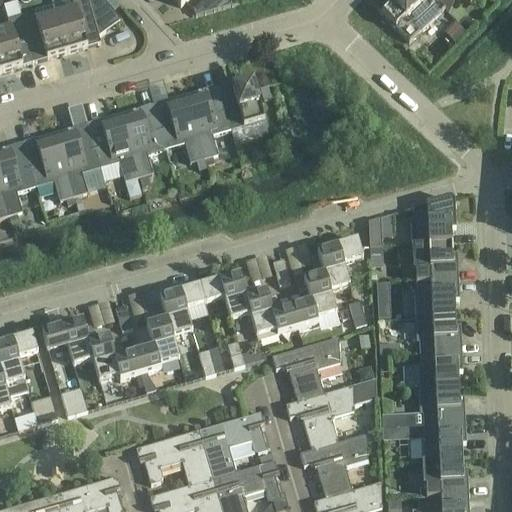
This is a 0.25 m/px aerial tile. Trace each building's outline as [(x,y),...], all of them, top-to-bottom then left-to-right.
[(96,48),(100,47),(98,41),(121,25),(97,0),(88,0),(86,0),(72,5),(74,12),(55,18),(67,56),(87,50),(96,48)] [(170,0),(180,10),(190,0),(170,0)] [(205,0),(203,2),(193,12),(195,18),(229,8),(221,0),(205,0)] [(393,0),(388,4),(391,7),(381,17),(409,46),(444,12),(437,4),(436,3),(432,0),(393,0)] [(440,0),(437,4),(444,12),(452,5),(447,0),(440,0)] [(20,20),(32,59),(44,56),(46,62),(67,56),(55,18),(37,23),(34,16),(20,20)] [(9,31),(0,34),(0,71),(1,75),(22,69),(20,63),(32,59),(20,20),(7,24),(9,31)] [(460,25),(467,33),(474,26),(470,22),(465,21),(460,25)] [(446,33),(456,43),(464,35),(454,25),(446,33)] [(217,89),(230,134),(264,124),(253,86),(232,92),(231,87),(234,86),(233,85),(217,89)] [(206,100),(187,105),(204,163),(218,159),(212,140),(230,134),(217,89),(201,94),(202,95),(205,94),(206,100)] [(267,89),(260,92),(263,103),(271,101),(267,89)] [(152,108),(165,153),(184,148),(189,168),(195,166),(204,163),(187,105),(167,111),(165,106),(168,105),(168,104),(152,108)] [(141,119),(121,125),(138,182),(147,180),(152,178),(147,159),(165,153),(152,108),(136,113),(136,114),(139,113),(141,119)] [(136,183),(138,182),(121,125),(102,130),(100,125),(103,124),(103,123),(87,128),(100,172),(118,167),(124,187),(136,183)] [(76,138),(56,144),(73,202),(87,197),(81,178),(100,172),(87,128),(71,132),(71,134),(74,133),(76,138)] [(21,147),(35,192),(53,186),(59,206),(73,202),(56,144),(36,149),(35,144),(38,143),(38,142),(21,147)] [(11,157),(0,160),(0,194),(8,221),(22,217),(16,197),(35,192),(21,147),(5,151),(6,153),(9,152),(11,157)] [(204,163),(195,166),(198,175),(206,172),(204,163)] [(147,180),(138,182),(141,192),(149,190),(147,180)] [(136,183),(124,187),(129,202),(140,199),(136,183)] [(411,250),(451,248),(450,225),(454,225),(453,200),(445,203),(411,213),(412,214),(412,226),(410,226),(411,250)] [(80,202),(74,204),(78,216),(84,215),(80,202)] [(8,223),(10,231),(19,228),(16,220),(8,223)] [(381,251),(380,222),(379,222),(379,227),(369,227),(368,225),(369,252),(381,251)] [(343,267),(362,262),(357,243),(337,249),(335,242),(329,244),(327,248),(328,252),(317,255),(321,270),(323,277),(343,271),(344,271),(343,267)] [(451,248),(411,250),(412,274),(415,274),(415,286),(457,284),(456,261),(452,261),(451,248)] [(370,271),(382,270),(381,251),(369,252),(370,271)] [(276,279),(286,276),(283,264),(272,267),(276,279)] [(306,290),(310,305),(330,299),(331,299),(330,295),(349,289),(343,271),(323,277),(321,270),(316,272),(313,276),(314,279),(304,282),(306,290)] [(243,293),(239,277),(228,281),(227,277),(223,275),(216,276),(218,283),(199,289),(204,307),(223,302),(224,306),(225,306),(245,300),(243,293)] [(290,287),(286,276),(276,279),(279,291),(290,287)] [(457,284),(415,286),(416,298),(413,298),(415,322),(455,320),(454,307),(458,307),(457,284)] [(388,287),(376,288),(376,300),(380,300),(385,299),(389,299),(388,287)] [(166,323),(186,317),(187,317),(185,313),(204,307),(199,289),(180,294),(178,288),(171,290),(169,294),(170,297),(159,300),(164,316),(166,323)] [(297,333),(318,327),(316,322),(335,317),(330,299),(310,305),(306,290),(301,292),(299,295),(299,299),(288,302),(290,310),(297,333)] [(267,302),(265,294),(254,297),(253,293),(249,291),(243,293),(245,300),(225,306),(230,324),(249,318),(250,322),(251,322),(271,316),(267,302)] [(267,302),(271,316),(251,322),(258,345),(297,333),(290,310),(288,302),(277,305),(276,303),(272,300),(267,302)] [(352,320),(362,317),(359,305),(348,309),(352,320)] [(115,313),(118,324),(129,321),(126,309),(115,313)] [(151,343),(153,351),(173,345),(172,341),(191,335),(186,317),(166,323),(164,316),(158,317),(156,321),(157,325),(146,328),(151,343)] [(362,317),(352,320),(355,332),(366,329),(362,317)] [(417,346),(417,358),(461,356),(460,333),(455,333),(455,320),(415,322),(416,346),(417,346)] [(86,338),(81,323),(70,326),(69,323),(65,321),(59,322),(61,329),(41,335),(47,353),(66,348),(67,352),(68,352),(88,346),(86,338)] [(132,333),(129,321),(118,324),(122,336),(132,333)] [(18,362),(37,356),(32,338),(12,343),(10,337),(4,339),(2,343),(3,346),(0,346),(0,371),(18,366),(19,366),(18,362)] [(86,338),(88,346),(68,352),(73,369),(92,364),(93,368),(94,368),(114,362),(112,355),(107,339),(96,343),(95,339),(91,337),(86,338)] [(359,340),(361,353),(371,351),(368,339),(359,340)] [(299,340),(291,342),(293,349),(301,347),(299,340)] [(324,399),(316,375),(339,368),(338,342),(271,362),(275,374),(284,372),(284,371),(289,369),(290,375),(288,376),(297,407),(324,399)] [(173,345),(153,351),(151,343),(145,345),(143,349),(144,352),(133,356),(140,379),(160,373),(159,368),(178,363),(173,345)] [(237,346),(226,349),(230,361),(241,358),(237,346)] [(399,348),(379,348),(379,359),(399,358),(399,348)] [(112,355),(114,362),(94,368),(99,386),(118,380),(119,385),(140,379),(133,356),(122,359),(121,355),(117,353),(112,354),(112,355)] [(201,369),(212,366),(208,354),(198,358),(201,369)] [(461,356),(417,358),(418,370),(417,370),(418,394),(458,392),(457,379),(462,379),(461,356)] [(241,358),(230,361),(233,373),(244,370),(241,358)] [(388,360),(380,360),(381,370),(389,370),(388,360)] [(0,371),(0,395),(5,394),(8,403),(27,397),(23,384),(18,366),(0,371)] [(212,366),(201,369),(204,381),(215,378),(212,366)] [(358,374),(362,386),(373,383),(370,371),(358,374)] [(338,448),(330,423),(353,417),(353,410),(376,403),(375,384),(324,399),(297,407),(294,408),(285,410),(289,423),(298,420),(298,419),(303,418),(304,423),(302,424),(311,456),(338,448)] [(63,409),(83,404),(80,392),(60,398),(63,409)] [(420,418),(420,430),(464,428),(463,405),(459,405),(458,392),(418,394),(419,418),(420,418)] [(8,403),(5,394),(0,395),(0,414),(10,412),(8,403)] [(53,412),(50,401),(30,406),(33,418),(53,412)] [(87,415),(83,404),(63,409),(67,421),(87,415)] [(53,412),(33,418),(37,430),(57,424),(53,412)] [(198,435),(212,484),(259,471),(258,470),(236,477),(229,453),(250,447),(253,456),(257,458),(267,455),(258,427),(262,426),(260,417),(198,435)] [(396,431),(396,419),(381,420),(382,432),(396,431)] [(464,428),(462,428),(420,430),(396,431),(382,432),(383,445),(420,443),(421,466),(461,464),(461,451),(465,450),(464,428)] [(180,467),(188,491),(212,484),(198,435),(135,454),(138,462),(142,461),(150,489),(159,487),(162,483),(159,473),(180,467)] [(325,504),(352,496),(344,471),(367,465),(366,440),(338,448),(311,456),(308,457),(308,456),(299,459),(303,471),(313,468),(312,468),(317,466),(319,472),(316,473),(325,503),(325,504)] [(419,502),(424,502),(468,500),(466,477),(462,477),(461,464),(421,466),(423,490),(419,490),(419,502)] [(274,466),(273,466),(258,470),(259,471),(212,484),(219,511),(287,511),(283,496),(279,498),(272,475),(276,474),(274,466)] [(103,511),(107,511),(106,511),(120,511),(115,491),(118,490),(116,482),(54,500),(57,511),(103,511)] [(219,511),(212,484),(188,491),(165,498),(150,502),(152,511),(156,509),(156,511),(219,511)] [(322,504),(313,507),(314,511),(381,511),(380,488),(352,496),(322,505),(322,504)] [(57,511),(54,500),(10,511),(57,511)] [(468,511),(468,500),(424,502),(424,511),(468,511)]
